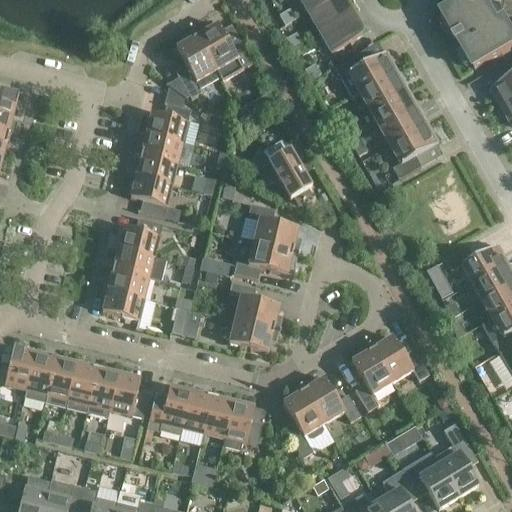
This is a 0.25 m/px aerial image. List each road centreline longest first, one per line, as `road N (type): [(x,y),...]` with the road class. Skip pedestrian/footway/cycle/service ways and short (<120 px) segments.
road 1 (residential): [(289,380),(269,388),(26,324)]
road 2 (residential): [(95,93),(73,180),(48,225),(26,324)]
road 3 (residential): [(511,199),(407,22)]
road 4 (residential): [(289,380),(372,324),(377,293),(336,271),(318,277)]
road 5 (residential): [(214,5),(146,45),(130,101),(95,93)]
